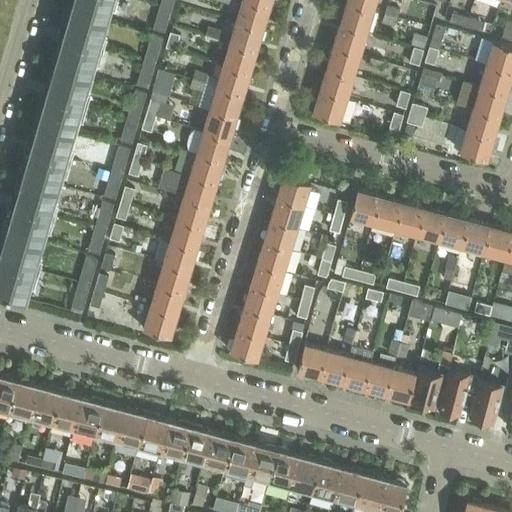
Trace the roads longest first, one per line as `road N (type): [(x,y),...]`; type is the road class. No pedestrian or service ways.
road 1 (residential): [(200,379),(273,131)]
road 2 (residential): [(448,447),(200,379)]
road 3 (residential): [(510,193),(273,131)]
road 4 (residential): [(200,379),(0,326)]
road 5 (residential): [(273,131),(312,0)]
